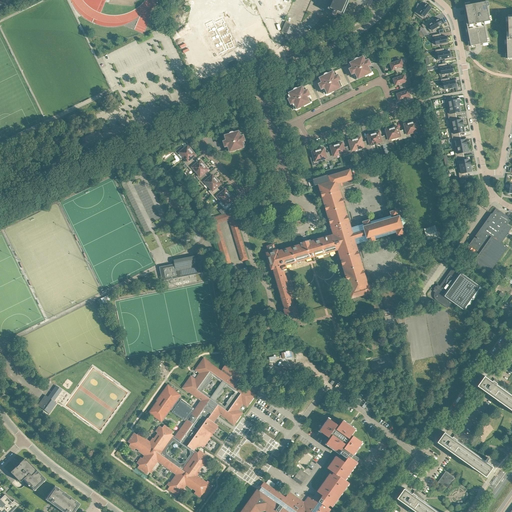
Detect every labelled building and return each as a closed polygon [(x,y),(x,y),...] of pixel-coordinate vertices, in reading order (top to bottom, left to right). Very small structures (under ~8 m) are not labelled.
[(332,0),(328,10),(334,12),(332,15),(336,16),(337,14),(343,16),(349,0),(355,0),(356,0),(355,0),(332,0)] [(466,12),(464,12),(465,14),(466,19),(471,46),(477,45),(482,44),(488,43),(484,23),(490,21),(487,5),(486,2),(465,6),(465,7),(466,10),(466,12)] [(420,6),(414,13),(423,19),(424,18),(425,18),(428,14),(427,14),(432,8),(427,4),(423,9),(420,6)] [(213,20),(205,24),(220,54),(234,47),(232,42),(234,41),(223,18),(214,23),(213,20)] [(432,19),(422,25),(424,28),(427,26),(430,32),(432,31),(433,32),(437,29),(437,28),(443,24),(439,19),(434,22),(432,19)] [(286,22),(282,32),(287,34),(291,24),(286,22)] [(247,32),(245,33),(247,36),(246,37),(253,51),(260,47),(261,49),(270,45),(268,40),(269,40),(263,28),(262,29),(259,23),(250,27),(251,28),(246,30),(247,32)] [(439,34),(432,35),(433,39),(435,39),(436,45),(448,43),(446,36),(440,38),(439,34)] [(442,49),(435,50),(437,60),(451,58),(449,51),(443,52),(442,49)] [(207,58),(192,65),(195,71),(192,72),(195,77),(198,84),(220,73),(218,70),(220,70),(218,66),(216,63),(215,62),(213,58),(212,59),(211,57),(207,59),(207,58)] [(342,87),(368,74),(373,72),(370,66),(371,65),(368,61),(365,57),(358,60),(357,58),(355,60),(355,61),(329,75),(328,73),(324,75),(325,76),(298,90),(297,88),(294,90),(295,91),(288,95),(290,99),(289,100),(291,104),(292,104),(295,110),(312,102),(342,87)] [(407,71),(405,63),(403,64),(401,60),(399,61),(398,61),(399,61),(399,60),(394,62),(395,62),(395,63),(390,64),(389,64),(391,68),(392,68),(392,70),(397,69),(399,73),(407,71)] [(439,69),(438,69),(439,75),(442,75),(442,76),(447,75),(447,74),(454,73),(452,66),(446,67),(445,63),(438,65),(439,69)] [(402,89),(411,86),(408,78),(406,79),(405,75),(402,76),(402,75),(397,77),(398,77),(398,78),(394,79),(393,79),(394,83),(395,83),(396,85),(400,84),(402,89)] [(448,78),(441,80),(442,84),(443,83),(444,90),(456,87),(455,81),(449,82),(448,78)] [(404,99),(406,104),(414,101),(412,94),(409,94),(408,91),(405,92),(405,91),(406,91),(405,91),(401,92),(401,93),(401,92),(402,93),(397,94),(397,95),(396,94),(398,99),(398,98),(399,101),(404,99)] [(452,97),(445,98),(446,109),(460,106),(459,100),(453,101),(452,97)] [(460,106),(446,109),(448,118),(456,117),(455,114),(461,112),(460,106)] [(456,117),(448,118),(450,128),(464,126),(462,119),(456,121),(456,117)] [(414,121),(410,122),(413,133),(417,132),(417,135),(423,133),(421,126),(418,127),(416,121),(414,122),(413,121),(414,121)] [(413,133),(410,122),(406,123),(407,124),(404,124),(406,131),(403,132),(405,139),(411,137),(410,134),(413,133)] [(395,126),(391,127),(395,138),(398,137),(399,140),(405,139),(403,132),(400,133),(398,126),(395,127),(395,126)] [(464,126),(450,128),(452,138),(459,137),(459,133),(465,132),(464,126)] [(242,136),(241,131),(240,127),(222,133),(225,142),(224,142),(226,147),(227,146),(230,156),(247,151),(244,141),(245,141),(243,136),(242,136)] [(395,138),(391,127),(388,128),(388,129),(386,130),(388,136),(384,137),(386,144),(392,142),(391,139),(395,138)] [(377,132),(373,133),(376,144),(380,143),(381,146),(386,144),(384,137),(381,138),(379,132),(377,133),(377,132)] [(376,144),(373,133),(369,134),(370,134),(370,135),(367,135),(369,142),(366,143),(368,149),(374,148),(373,145),(376,144)] [(358,137),(355,138),(358,149),(361,148),(362,151),(368,149),(366,143),(363,144),(361,137),(358,138),(358,137)] [(459,137),(452,138),(454,148),(467,146),(466,139),(460,140),(459,137)] [(358,149),(355,138),(351,139),(351,140),(351,139),(351,140),(349,141),(351,147),(348,148),(350,155),(355,153),(354,150),(358,149)] [(340,143),(336,144),(340,155),(343,154),(344,157),(350,155),(348,148),(344,149),(343,143),(340,143)] [(340,155),(336,144),(333,145),(330,146),(332,153),(329,154),(331,160),(337,159),(336,156),(340,155)] [(184,157),(192,150),(190,147),(189,148),(188,146),(182,150),(180,148),(182,146),(175,152),(179,157),(181,155),(184,157)] [(467,146),(454,148),(456,158),(463,157),(463,153),(469,152),(467,146)] [(326,155),(324,148),(322,149),(321,148),(322,148),(318,149),(321,160),(325,159),(325,162),(331,160),(329,154),(326,155)] [(321,160),(318,149),(314,150),(315,151),(312,152),(314,158),(311,159),(313,166),(318,164),(318,161),(321,160)] [(195,153),(192,150),(184,157),(186,160),(184,162),(188,167),(193,162),(191,160),(196,155),(194,153),(195,153)] [(463,157),(456,158),(458,168),(471,166),(470,159),(464,160),(463,157)] [(196,172),(205,164),(202,161),(202,162),(200,160),(195,165),(193,162),(188,167),(192,171),(194,169),(196,172)] [(207,167),(205,164),(196,172),(199,175),(196,177),(200,181),(205,177),(203,174),(208,170),(207,168),(207,167),(207,168),(207,167)] [(471,166),(458,168),(460,178),(467,177),(466,173),(472,172),(471,166)] [(353,179),(352,175),(350,170),(329,176),(329,177),(327,177),(326,175),(313,179),(315,186),(319,184),(319,185),(333,235),(338,250),(350,290),(348,291),(351,299),(372,293),(370,284),(368,285),(356,245),(369,242),(369,243),(376,241),(376,240),(397,234),(397,237),(404,235),(402,228),(403,228),(403,226),(406,223),(405,219),(400,218),(400,216),(399,216),(397,210),(390,212),(392,217),(370,223),(370,220),(363,222),(364,225),(351,229),(338,184),(353,179)] [(214,177),(213,175),(208,179),(205,177),(200,181),(204,186),(206,184),(209,187),(217,179),(215,176),(214,177)] [(220,182),(217,179),(209,187),(211,189),(209,191),(213,196),(218,191),(216,189),(221,184),(219,182),(220,182)] [(221,201),(230,193),(228,191),(227,191),(225,189),(220,194),(218,191),(213,196),(217,200),(219,198),(221,201)] [(233,196),(230,193),(221,201),(224,204),(221,206),(225,210),(232,205),(232,204),(230,206),(228,203),(233,199),(232,197),(232,196),(232,197),(233,196)] [(500,243),(507,233),(507,232),(509,233),(510,232),(508,231),(511,228),(499,219),(502,213),(503,214),(503,213),(496,208),(492,214),(491,214),(467,248),(471,250),(472,248),(480,253),(473,262),(489,274),(507,248),(500,243)] [(236,220),(235,215),(231,216),(230,213),(227,214),(229,220),(230,222),(236,220)] [(220,227),(219,223),(217,217),(211,219),(214,228),(220,227)] [(436,225),(424,229),(428,241),(439,237),(436,225)] [(283,267),(338,250),(333,235),(311,241),(310,240),(307,241),(304,242),(301,243),(301,244),(278,251),(278,250),(276,250),(274,244),(267,246),(269,252),(266,253),(272,270),(273,273),(274,273),(285,309),(284,310),(286,318),(289,317),(290,320),(297,318),(296,315),(298,314),(296,306),(295,306),(283,267)] [(197,256),(194,257),(196,268),(201,267),(200,262),(203,261),(202,255),(197,256)] [(162,267),(160,267),(160,268),(161,272),(162,278),(179,275),(183,274),(183,276),(195,274),(202,273),(202,271),(201,267),(196,268),(194,257),(188,258),(186,258),(184,259),(174,261),(175,264),(162,267)] [(482,288),(462,274),(460,272),(453,268),(440,286),(438,285),(433,291),(435,293),(434,294),(434,295),(434,297),(435,298),(435,299),(436,300),(448,308),(452,302),(465,311),(469,307),(473,310),(483,296),(479,292),(482,288)] [(392,319),(398,317),(394,306),(383,309),(385,316),(391,314),(392,319)] [(234,425),(242,413),(238,410),(243,403),(247,406),(255,395),(249,391),(236,382),(238,380),(238,381),(242,375),(235,370),(226,364),(222,369),(222,370),(221,371),(210,363),(204,358),(196,370),(200,373),(195,380),(191,376),(183,388),(189,392),(199,399),(200,397),(203,399),(195,410),(193,409),(193,408),(181,399),(181,400),(178,398),(180,396),(174,391),(175,390),(168,385),(160,397),(160,398),(150,413),(162,421),(170,410),(172,411),(172,412),(184,421),(184,420),(186,422),(175,437),(172,434),(173,432),(170,430),(170,431),(169,431),(166,429),(167,427),(164,425),(162,428),(160,426),(158,429),(159,430),(158,432),(159,432),(155,439),(154,438),(151,443),(142,436),(142,437),(141,436),(142,434),(139,432),(137,435),(135,433),(133,436),(134,437),(132,440),(131,440),(130,439),(128,442),(131,444),(129,446),(132,448),(133,447),(135,448),(135,447),(140,451),(146,456),(143,460),(142,460),(141,461),(139,461),(137,463),(140,465),(138,467),(141,469),(142,468),(145,470),(145,471),(144,472),(147,474),(149,472),(151,473),(153,470),(152,470),(152,469),(152,468),(153,468),(159,460),(161,461),(163,463),(165,465),(168,467),(170,469),(173,470),(175,471),(178,473),(172,482),(171,483),(170,482),(167,485),(170,487),(168,489),(171,491),(172,490),(173,490),(175,491),(175,492),(174,493),(177,495),(179,493),(181,495),(183,492),(182,491),(182,490),(183,489),(182,488),(185,484),(192,489),(192,488),(197,491),(197,492),(198,493),(198,494),(197,495),(200,497),(202,495),(204,496),(206,493),(205,493),(205,492),(207,490),(208,489),(209,490),(211,487),(209,486),(210,483),(207,481),(206,482),(206,483),(205,482),(196,475),(200,471),(199,471),(203,464),(204,465),(205,463),(206,463),(207,464),(209,461),(207,459),(209,457),(206,455),(205,456),(204,456),(202,454),(202,453),(199,451),(198,453),(194,450),(196,447),(201,446),(202,447),(203,447),(204,444),(205,444),(204,444),(206,442),(207,441),(206,441),(208,439),(210,436),(208,434),(210,432),(212,434),(218,425),(214,422),(221,412),(223,413),(221,415),(228,420),(234,425)] [(479,387),(511,410),(511,396),(497,385),(499,383),(498,382),(495,380),(495,379),(492,382),(485,377),(479,387)] [(48,397),(45,395),(38,405),(49,414),(57,403),(54,401),(62,390),(56,386),(48,397)] [(285,498),(268,485),(264,482),(261,486),(262,487),(259,490),(258,489),(257,490),(258,490),(257,492),(256,491),(253,497),(252,498),(251,498),(251,499),(252,499),(251,501),(250,500),(246,505),(247,506),(245,508),(245,507),(242,511),(257,511),(261,511),(261,510),(263,510),(263,511),(263,510),(265,510),(268,510),(269,511),(268,511),(328,511),(331,509),(328,507),(330,505),(332,507),(335,503),(334,503),(336,501),(337,501),(336,500),(338,498),(339,499),(344,492),(343,491),(344,489),(345,489),(345,488),(346,486),(347,487),(350,483),(345,480),(348,477),(347,476),(348,474),(349,475),(350,474),(349,474),(350,472),(351,472),(356,465),(355,465),(357,462),(358,463),(358,462),(356,461),(358,458),(354,455),(357,451),(356,450),(357,448),(358,449),(357,448),(359,446),(360,446),(363,442),(354,436),(353,437),(352,436),(356,430),(352,427),(351,428),(349,427),(350,426),(350,425),(349,426),(347,425),(348,424),(344,421),(339,427),(338,426),(338,425),(330,419),(327,423),(328,423),(326,425),(325,425),(326,426),(324,428),(323,427),(320,431),(329,438),(330,437),(331,438),(327,444),(331,447),(332,446),(334,447),(333,448),(334,449),(334,448),(336,449),(336,450),(340,453),(342,451),(343,451),(341,454),(346,457),(343,461),(337,456),(334,460),(335,461),(333,463),(333,462),(332,463),(333,463),(332,465),(331,465),(328,468),(334,473),(333,475),(331,474),(330,474),(331,475),(330,477),(329,476),(324,483),(325,484),(323,486),(322,485),(322,486),(323,486),(321,489),(321,488),(318,492),(319,493),(317,496),(316,494),(314,497),(310,494),(306,500),(307,501),(305,503),(289,492),(285,498)] [(452,438),(445,433),(439,443),(487,477),(493,468),(490,465),(491,464),(488,461),(490,459),(488,458),(485,462),(457,442),(459,439),(458,438),(455,436),(454,436),(452,438)] [(24,458),(19,464),(20,464),(16,468),(16,467),(10,472),(20,482),(23,480),(34,491),(46,479),(31,464),(30,464),(24,458)] [(446,472),(443,476),(439,482),(438,482),(447,488),(454,478),(446,472)] [(74,511),(80,504),(55,485),(45,499),(49,502),(48,503),(48,504),(49,503),(51,505),(51,506),(52,504),(62,511),(74,511)] [(412,495),(405,489),(399,499),(417,511),(436,511),(417,498),(419,495),(418,494),(415,492),(414,492),(412,495)] [(0,511),(12,511),(19,505),(20,505),(13,500),(13,501),(12,502),(5,494),(0,499),(0,511)]
